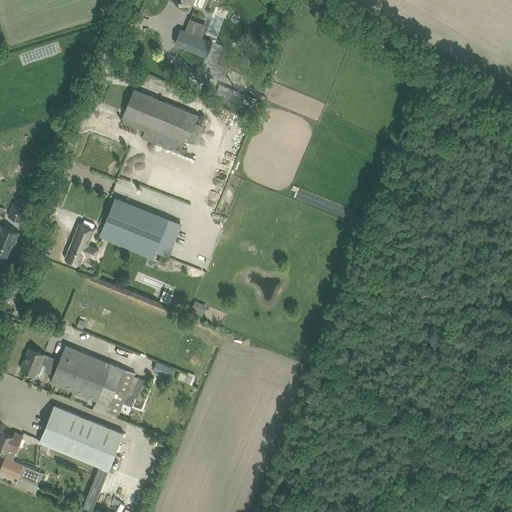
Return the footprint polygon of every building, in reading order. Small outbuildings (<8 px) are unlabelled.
[(180,29),(175,42),(207,55),(212,42),(180,29)] [(121,120),(130,124),(145,130),(143,137),(181,152),(185,141),(188,142),(196,122),(199,115),(178,106),(144,92),(134,88),(121,120)] [(234,88),(231,95),(238,98),(237,100),(253,106),(256,98),(240,92),(241,91),(234,88)] [(114,138),(109,150),(117,153),(122,141),(114,138)] [(9,215),(22,220),(27,207),(26,206),(28,200),(19,197),(17,202),(15,201),(9,215)] [(156,251),(169,218),(116,197),(102,230),(130,241),(127,247),(147,255),(153,257),(156,251)] [(15,244),(19,232),(0,223),(0,252),(7,256),(13,243),(15,244)] [(73,238),(65,258),(75,262),(80,264),(80,263),(84,253),(90,256),(95,258),(97,253),(99,249),(88,245),(88,244),(94,229),(80,223),(73,238)] [(30,347),(21,369),(36,374),(40,376),(43,375),(47,365),(56,368),(51,379),(97,398),(95,405),(119,414),(134,374),(135,372),(66,344),(60,360),(30,347)] [(100,465),(109,469),(124,432),(55,404),(40,441),(100,465)] [(5,457),(13,460),(23,435),(15,431),(14,435),(1,430),(0,432),(0,447),(2,448),(0,454),(5,457)] [(13,460),(5,457),(0,470),(19,477),(38,485),(43,472),(13,460)]
